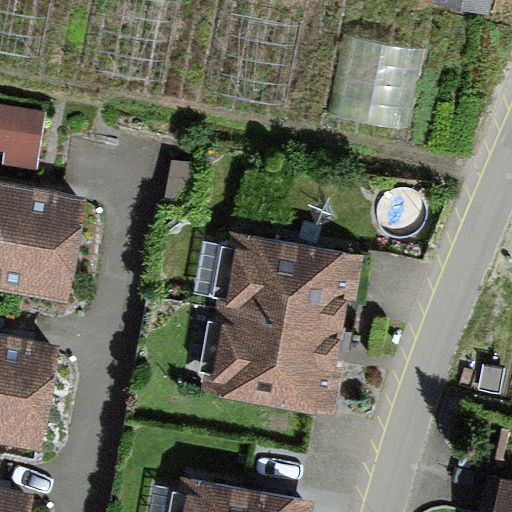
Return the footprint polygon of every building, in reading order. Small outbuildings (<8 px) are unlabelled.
[(492,0),(433,0),(433,2),(490,12),(492,0)] [(2,172),(35,177),(46,105),(0,98),(0,144),(6,146),(2,172)] [(0,280),(71,290),(86,184),(35,177),(2,172),(0,171),(0,280)] [(366,246),(239,222),(235,241),(220,239),(210,292),(224,294),(220,314),(207,311),(197,364),(202,365),(198,384),(336,410),(346,357),(336,356),(349,291),(357,293),(366,246)] [(0,429),(42,437),(60,333),(0,322),(0,429)] [(188,470),(180,511),(289,511),(293,487),(188,470)] [(0,511),(25,511),(31,481),(0,475),(0,511)] [(511,511),(511,481),(501,479),(492,511),(511,511)]
